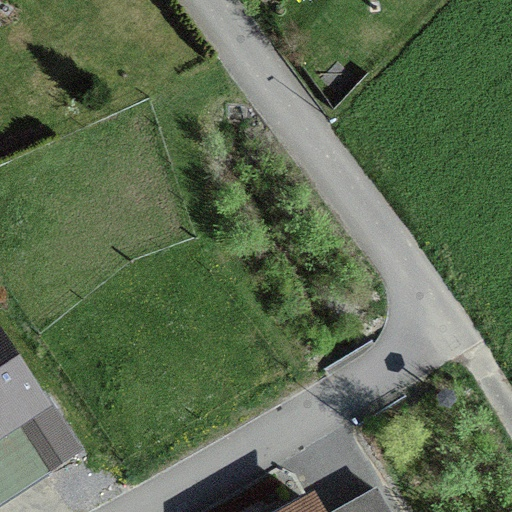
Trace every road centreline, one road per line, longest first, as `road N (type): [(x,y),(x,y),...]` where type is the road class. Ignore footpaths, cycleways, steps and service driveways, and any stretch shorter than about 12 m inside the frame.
road 1 (residential): [(218,0),(450,321)]
road 2 (residential): [(142,511),(341,396),(450,321)]
